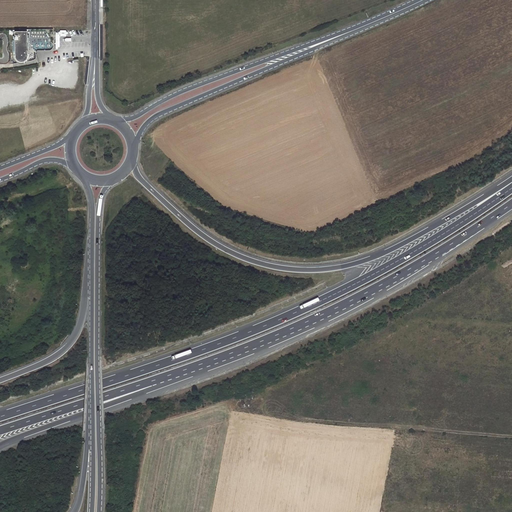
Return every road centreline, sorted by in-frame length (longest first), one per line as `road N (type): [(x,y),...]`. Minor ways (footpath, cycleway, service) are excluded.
road 1 (motorway): [(511,187),(378,272),(293,313),(0,416)]
road 2 (motorway): [(511,186),(379,255),(305,270),(253,261),(213,243),(130,161)]
road 3 (motorway): [(153,379),(354,298),(511,202)]
road 4 (tertiary): [(100,511),(98,210),(111,179)]
road 5 (secondary): [(133,147),(154,116),(330,39)]
road 6 (secondary): [(330,39),(216,77),(119,123)]
road 7 (track): [(511,436),(297,419)]
road 8 (motorway): [(92,245),(76,332),(58,352),(0,379)]
road 9 (tertiary): [(92,245),(92,417)]
road 10 (motorway): [(0,444),(125,398),(153,379)]
road 11 (motorway): [(0,430),(153,379)]
